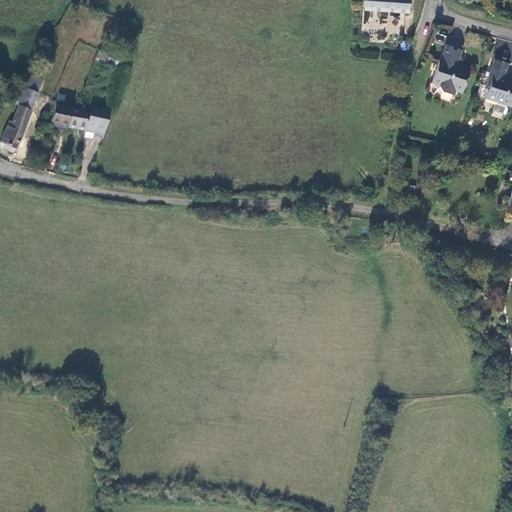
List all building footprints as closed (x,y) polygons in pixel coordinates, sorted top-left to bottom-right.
[(357,0),(357,8),(408,12),(409,0),(357,0)] [(400,48),(403,50),(406,49),(408,47),(408,44),(407,41),(404,40),(401,40),(399,43),(399,46),(400,48)] [(464,89),(471,68),(461,65),(459,66),(454,65),(454,62),(458,60),(462,48),(448,45),(444,59),(443,63),(441,62),(435,80),(441,82),(440,88),(443,92),(454,95),(457,86),(464,89)] [(122,64),(124,58),(99,52),(96,60),(106,63),(109,59),(122,64)] [(511,77),(504,75),(504,71),(508,60),(496,57),(489,84),(491,86),(489,94),(494,96),(493,102),(506,107),(511,102),(511,77)] [(0,137),(0,146),(14,151),(41,83),(26,77),(15,105),(17,105),(11,121),(7,119),(0,137)] [(111,105),(92,101),(90,110),(74,107),(72,121),(88,124),(87,129),(96,131),(105,133),(111,105)] [(54,117),(72,121),(74,107),(57,103),(54,117)]
